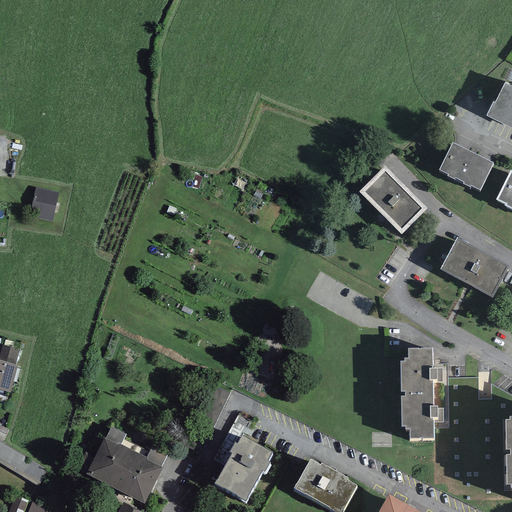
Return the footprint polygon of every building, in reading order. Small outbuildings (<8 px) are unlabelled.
[(511,82),(505,79),(495,98),(493,97),(486,112),(511,124),(511,82)] [(493,165),(453,144),(439,172),(479,192),(493,165)] [(427,211),(386,168),(359,194),(401,236),(427,211)] [(511,172),(496,201),(511,208),(511,172)] [(58,192),(36,188),(32,210),(38,211),(36,218),(52,222),(58,192)] [(509,268),(457,240),(440,271),(492,299),(509,268)] [(3,346),(0,356),(0,362),(15,367),(19,351),(3,346)] [(431,351),(407,351),(408,360),(404,360),(404,364),(400,364),(400,394),(405,394),(405,398),(401,399),(401,429),(405,429),(405,431),(409,431),(409,441),(433,441),(433,423),(443,423),(443,409),(433,409),(432,383),(442,383),(442,369),(432,369),(431,351)] [(0,362),(0,390),(10,393),(17,367),(15,367),(0,362)] [(0,425),(0,440),(2,442),(8,430),(0,425)] [(163,470),(161,469),(167,457),(152,449),(150,453),(124,440),(126,436),(111,428),(87,477),(144,506),(163,470)] [(242,439),(237,447),(235,446),(229,456),(232,457),(215,487),(245,504),(262,473),(264,475),(269,465),(267,464),(272,456),(242,439)] [(47,470),(0,442),(0,460),(39,484),(47,470)] [(343,511),(357,489),(347,483),(348,481),(321,467),(320,469),(310,462),(294,491),(330,511),(343,511)] [(45,511),(47,508),(15,496),(8,511),(45,511)] [(416,511),(389,496),(380,511),(416,511)]
